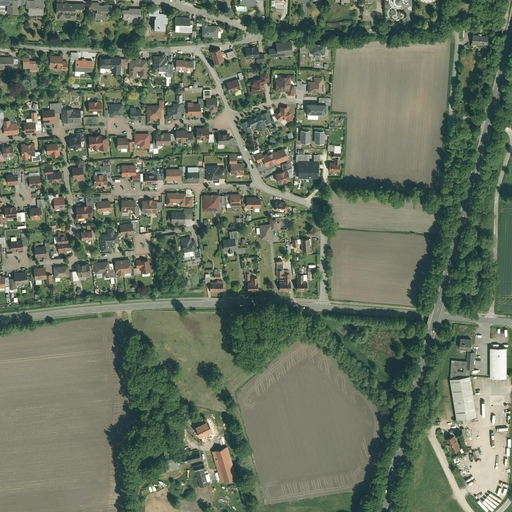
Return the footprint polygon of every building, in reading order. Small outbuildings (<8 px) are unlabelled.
[(1,0),(1,2),(9,3),(9,10),(20,10),(19,0),(1,0)] [(44,0),(26,0),(27,4),(30,5),(30,11),(44,12),(44,0)] [(61,16),(77,17),(78,9),(85,9),(86,1),(58,0),(58,9),(61,9),(61,16)] [(98,9),(98,16),(109,17),(109,8),(110,8),(110,2),(100,1),(99,0),(91,0),(91,6),(98,6),(98,9)] [(391,0),(392,4),(394,6),(396,7),(400,8),(403,9),(406,8),(404,3),(406,3),(407,4),(411,3),(410,1),(408,1),(408,0),(391,0)] [(131,6),(131,7),(124,7),(123,19),(139,19),(139,13),(141,13),(141,6),(131,6)] [(169,11),(160,11),(160,8),(150,7),(150,14),(156,14),(156,30),(167,30),(167,21),(169,21),(169,11)] [(192,15),(177,15),(176,30),(192,30),(192,15)] [(219,35),(219,24),(208,24),(208,21),(204,21),(203,35),(219,35)] [(491,35),(475,34),(474,44),(491,45),(491,35)] [(268,45),(269,54),(292,52),(290,38),(275,39),(275,44),(268,45)] [(324,42),(310,42),(309,52),(323,53),(324,42)] [(257,44),(244,46),(245,57),(255,56),(256,61),(264,60),(263,52),(258,52),(257,44)] [(219,46),(210,50),(214,61),(223,58),(221,52),(220,50),(219,46)] [(222,50),(220,50),(221,52),(223,58),(227,57),(228,58),(235,56),(232,48),(224,51),(222,50)] [(125,56),(125,60),(126,60),(128,60),(128,75),(135,75),(135,68),(138,68),(139,69),(139,75),(146,75),(146,57),(141,57),(139,56),(136,56),(135,57),(131,57),(131,52),(125,52),(125,56)] [(62,53),(49,53),(48,64),(60,64),(60,67),(66,67),(66,58),(61,58),(62,53)] [(152,53),(152,64),(150,66),(150,69),(152,71),(155,71),(157,69),(157,68),(165,68),(167,68),(167,62),(167,56),(164,56),(164,53),(152,53)] [(12,61),(12,54),(0,54),(0,65),(13,65),(12,61)] [(120,55),(99,55),(99,65),(111,65),(111,70),(120,70),(120,65),(120,56),(120,55)] [(74,68),(91,69),(91,58),(84,57),(84,56),(81,56),(81,57),(77,57),(75,57),(74,68)] [(38,58),(29,58),(29,65),(29,68),(38,68),(38,58)] [(175,67),(182,67),(182,68),(192,68),(192,59),(184,59),(184,58),(175,58),(175,64),(175,67)] [(251,92),(265,89),(263,82),(269,81),(266,70),(259,72),(260,76),(249,79),(251,92)] [(274,77),(274,90),(287,90),(287,94),(293,94),(293,84),(289,84),(289,74),(278,74),(278,77),(274,77)] [(313,81),(307,81),(307,91),(321,92),(322,76),(313,76),(313,81)] [(236,77),(226,80),(229,90),(239,87),(236,77)] [(300,80),(296,79),(296,89),(304,89),(304,83),(300,83),(300,80)] [(210,110),(215,109),(216,108),(216,107),(217,107),(216,96),(209,96),(205,96),(205,100),(206,107),(208,107),(208,109),(210,110)] [(158,104),(146,104),(146,121),(152,121),(152,117),(160,117),(160,108),(163,108),(163,98),(158,99),(158,104)] [(87,112),(101,112),(101,101),(97,101),(97,100),(90,100),(90,101),(87,101),(87,112)] [(54,108),(54,113),(60,112),(60,108),(61,108),(60,101),(49,103),(49,109),(54,108)] [(192,101),(186,101),(187,114),(200,114),(199,106),(199,102),(198,102),(192,102),(192,101)] [(172,106),(166,106),(166,117),(181,116),(181,112),(180,103),(180,102),(172,102),(172,106)] [(122,103),(109,103),(109,113),(122,113),(122,103)] [(326,104),(305,103),(305,113),(325,114),(326,104)] [(135,105),(129,105),(129,118),(140,118),(140,114),(140,107),(135,107),(135,105)] [(288,106),(280,106),(280,109),(273,115),(280,121),(284,116),(288,121),(294,115),(289,109),(288,106)] [(49,109),(41,110),(43,124),(49,124),(49,120),(55,120),(54,113),(54,108),(49,109)] [(61,108),(60,108),(60,112),(60,121),(80,121),(80,116),(79,110),(79,109),(73,109),(73,108),(61,108)] [(247,119),(240,122),(245,132),(250,129),(249,128),(255,125),(256,130),(265,126),(264,122),(264,121),(265,123),(271,120),(267,111),(260,113),(260,112),(247,118),(247,119)] [(2,120),(3,127),(3,135),(17,134),(16,122),(9,122),(9,119),(2,120)] [(24,133),(35,132),(35,125),(34,121),(23,122),(24,133)] [(208,126),(196,126),(196,138),(208,138),(208,133),(208,126)] [(179,129),(175,129),(175,140),(177,139),(177,140),(183,140),(183,139),(186,139),(186,141),(192,141),(191,132),(186,132),(186,128),(183,129),(183,128),(179,128),(179,129)] [(309,129),(300,129),(300,142),(308,142),(309,129)] [(75,136),(68,137),(69,148),(81,147),(80,139),(83,139),(83,130),(75,131),(75,136)] [(323,130),(314,130),(314,143),(322,143),(323,130)] [(155,138),(155,144),(156,144),(170,144),(169,131),(155,131),(155,138)] [(148,132),(133,132),(134,143),(138,142),(139,147),(148,147),(149,147),(149,142),(148,132)] [(228,132),(217,132),(218,143),(229,143),(229,141),(229,138),(228,132)] [(101,133),(88,135),(89,146),(92,146),(92,147),(98,146),(98,148),(107,147),(106,136),(101,137),(101,133)] [(126,136),(116,136),(116,148),(127,147),(126,141),(126,136)] [(33,142),(20,143),(21,158),(27,158),(27,156),(31,156),(34,155),(34,151),(33,142)] [(56,143),(45,144),(47,154),(49,154),(49,156),(59,156),(58,147),(57,147),(56,143)] [(13,156),(12,145),(1,146),(2,151),(2,156),(4,156),(4,160),(8,159),(8,156),(13,156)] [(263,160),(266,166),(276,162),(276,163),(285,159),(288,159),(284,148),(283,147),(273,151),(273,150),(262,155),(261,152),(254,154),(257,162),(263,160)] [(286,147),(284,148),(288,159),(285,159),(286,162),(289,161),(293,159),(290,151),(288,152),(286,147)] [(34,155),(31,156),(31,161),(40,160),(39,151),(34,151),(34,155)] [(339,171),(340,157),(340,151),(332,151),(332,157),(333,157),(333,162),(329,161),(328,171),(339,171)] [(298,160),(298,177),(317,177),(317,160),(308,160),(298,160)] [(289,161),(286,162),(280,165),(282,169),(283,168),(284,169),(286,168),(287,169),(291,167),(289,161)] [(230,173),(242,173),(242,162),(236,162),(229,162),(229,163),(230,173)] [(135,164),(121,165),(121,176),(131,176),(135,176),(135,172),(135,164)] [(218,164),(206,164),(206,179),(218,179),(218,177),(224,177),(224,167),(218,167),(218,164)] [(100,173),(106,172),(109,172),(109,165),(99,166),(100,173)] [(62,181),(61,171),(52,172),(51,166),(43,167),(44,175),(48,174),(49,182),(51,182),(52,184),(59,184),(58,181),(62,181)] [(78,167),(71,167),(72,179),(83,178),(82,167),(82,166),(78,167)] [(17,173),(17,178),(20,177),(19,168),(11,169),(11,174),(17,173)] [(165,169),(165,180),(179,180),(179,175),(179,168),(178,168),(165,169)] [(287,169),(286,168),(284,169),(284,170),(278,172),(277,171),(274,173),(279,184),(291,179),(287,169)] [(187,170),(187,181),(199,181),(198,176),(198,170),(197,170),(187,170)] [(28,176),(38,175),(38,172),(28,173),(28,174),(23,175),(23,173),(20,174),(21,184),(24,183),(24,184),(28,184),(28,176)] [(93,173),(94,185),(107,184),(106,172),(100,173),(93,173)] [(7,185),(17,184),(17,178),(17,173),(11,174),(6,174),(6,178),(2,178),(2,184),(7,184),(7,185)] [(144,174),(144,184),(156,183),(156,180),(156,174),(155,174),(144,174)] [(29,188),(40,187),(39,175),(38,175),(28,176),(28,184),(29,188)] [(175,192),(166,192),(166,205),(172,206),(172,202),(178,202),(178,206),(185,206),(185,195),(185,192),(178,192),(178,191),(175,191),(175,192)] [(240,206),(240,193),(229,193),(229,195),(229,201),(229,206),(240,206)] [(218,194),(202,194),(202,211),(219,211),(219,209),(218,195),(218,194)] [(64,208),(63,196),(57,196),(57,197),(52,197),(53,199),(53,209),(64,208)] [(255,196),(246,197),(246,198),(246,204),(246,208),(259,207),(259,204),(260,204),(260,197),(255,197),(255,196)] [(36,199),(36,207),(40,207),(44,206),(44,198),(36,199)] [(134,199),(121,200),(121,212),(127,211),(127,210),(134,210),(135,210),(134,206),(134,199)] [(145,200),(141,200),(141,212),(156,212),(156,209),(156,202),(156,200),(152,200),(152,199),(145,199),(145,200)] [(100,201),(96,201),(96,203),(97,206),(96,207),(96,211),(110,210),(109,200),(100,201)] [(278,201),(274,201),(274,210),(278,210),(278,209),(282,209),(282,211),(282,212),(286,212),(287,205),(285,205),(285,201),(281,201),(281,202),(278,202),(278,201)] [(75,206),(76,218),(91,217),(90,205),(86,205),(86,204),(75,206)] [(7,207),(3,207),(4,214),(4,217),(4,219),(16,218),(16,212),(15,206),(12,206),(9,206),(7,207)] [(36,207),(28,207),(29,219),(36,218),(36,219),(41,219),(40,207),(36,207)] [(183,211),(184,211),(184,218),(191,218),(191,208),(183,208),(183,211)] [(170,223),(184,223),(184,218),(184,211),(183,211),(170,211),(170,217),(167,216),(167,222),(170,222),(170,223)] [(269,224),(258,225),(260,240),(272,239),(272,230),(277,230),(277,228),(276,223),(276,219),(269,219),(269,224)] [(131,223),(119,224),(120,235),(124,234),(124,235),(129,235),(129,234),(133,234),(132,229),(132,223),(131,223)] [(111,243),(118,242),(117,232),(113,233),(113,228),(106,228),(107,233),(99,234),(100,251),(110,250),(109,245),(111,243)] [(80,232),(81,241),(92,239),(91,230),(80,232)] [(229,232),(229,239),(234,238),(234,240),(237,240),(237,235),(236,231),(229,232)] [(56,235),(57,243),(68,243),(67,234),(65,234),(65,232),(57,232),(57,235),(56,235)] [(190,236),(180,238),(182,253),(189,251),(196,250),(196,248),(194,239),(191,240),(190,236)] [(229,239),(222,240),(223,251),(227,250),(227,252),(232,251),(232,249),(235,249),(234,240),(234,238),(229,239)] [(309,251),(308,238),(300,239),(300,244),(301,252),(309,251)] [(297,244),(300,244),(300,239),(291,240),(291,247),(297,247),(297,244)] [(20,250),(22,250),(22,246),(21,240),(16,241),(9,242),(10,251),(14,251),(14,252),(20,251),(20,250)] [(68,250),(68,243),(57,243),(58,254),(65,253),(65,250),(68,250)] [(44,246),(34,247),(35,258),(46,257),(45,251),(45,246),(44,246)] [(114,260),(114,264),(115,273),(115,274),(117,274),(117,276),(124,276),(124,273),(130,272),(130,266),(129,258),(114,260)] [(149,265),(148,259),(141,260),(141,259),(135,260),(136,268),(140,268),(141,273),(149,272),(149,270),(149,265)] [(108,261),(92,262),(93,273),(102,273),(102,276),(108,275),(109,275),(109,269),(108,261)] [(77,270),(77,276),(78,276),(90,275),(88,262),(76,263),(77,270)] [(68,265),(53,266),(54,277),(58,277),(69,276),(69,271),(68,265)] [(45,267),(33,268),(35,280),(46,279),(46,275),(45,267)] [(279,291),(290,291),(290,281),(289,281),(289,275),(289,273),(284,273),(284,274),(282,274),(282,271),(282,270),(276,270),(276,277),(284,277),(284,281),(278,281),(279,291)] [(14,279),(14,284),(27,283),(26,271),(13,273),(14,279)] [(296,281),(296,290),(307,290),(307,281),(303,281),(303,274),(300,274),(297,274),(297,281),(296,281)] [(209,291),(222,291),(222,280),(216,280),(216,282),(209,282),(209,291)] [(247,291),(258,291),(258,282),(257,282),(251,283),(247,283),(247,291)] [(473,339),(462,338),(462,349),(470,350),(473,350),(473,339)] [(509,347),(492,347),(492,378),(509,378),(509,347)] [(477,353),(473,353),(473,350),(470,350),(469,352),(469,362),(469,370),(473,370),(476,370),(477,353)] [(472,377),(473,370),(469,370),(469,362),(453,360),(452,380),(472,377)] [(479,416),(473,377),(472,377),(452,380),(458,420),(479,416)] [(206,419),(194,425),(200,436),(206,433),(209,438),(214,437),(206,419)] [(234,476),(222,434),(214,437),(209,438),(221,479),(234,476)] [(463,449),(456,435),(447,440),(454,453),(463,449)] [(200,458),(198,449),(176,455),(176,456),(178,463),(200,458)] [(178,463),(176,456),(162,459),(164,467),(164,470),(178,466),(178,463)] [(202,461),(193,464),(199,486),(207,484),(203,468),(204,467),(202,461)] [(192,485),(190,482),(187,481),(183,480),(180,481),(177,483),(176,486),(175,490),(176,493),(178,496),(181,497),(185,498),(188,497),(191,495),(192,492),(193,489),(192,485)]
